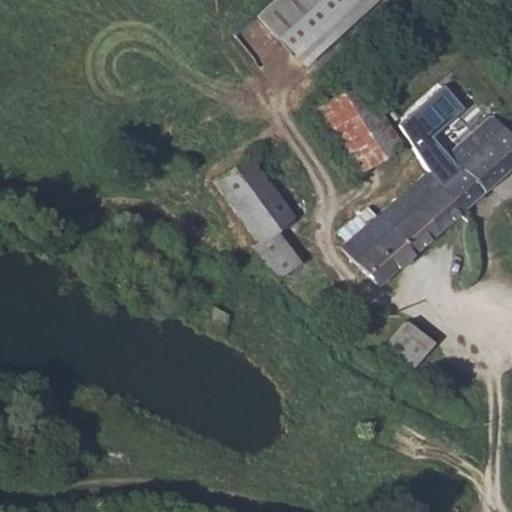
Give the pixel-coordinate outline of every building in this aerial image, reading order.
[(293,47),(341,2),(339,0),(260,0),(254,7),(293,47)] [(259,133),(228,68),(191,85),(219,147),(220,149),(259,133)] [(357,78),(314,104),(354,171),(397,145),(357,78)] [(448,213),(489,178),(511,159),(511,143),(485,112),(419,168),(431,181),(427,185),(448,213)] [(219,147),(213,152),(258,246),(283,234),(272,212),(291,202),(259,133),(220,149),(219,147)] [(399,253),(448,213),(427,185),(431,181),(419,168),(366,212),(399,253)] [(367,280),(399,253),(366,212),(332,241),(367,280)] [(403,324),(384,345),(404,363),(423,341),(403,324)]
